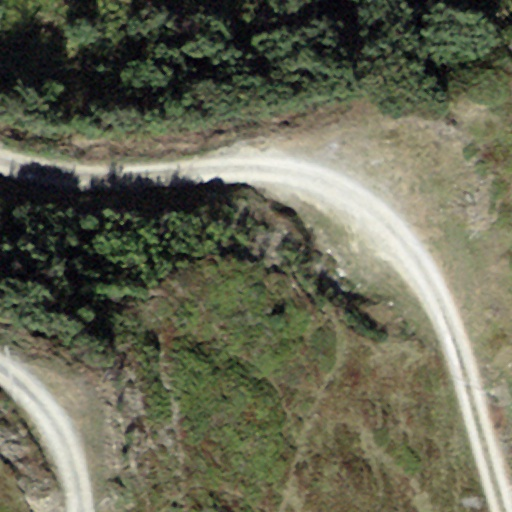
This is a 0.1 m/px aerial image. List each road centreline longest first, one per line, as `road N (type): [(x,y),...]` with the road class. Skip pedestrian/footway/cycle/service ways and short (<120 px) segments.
road 1 (track): [(511,511),(455,302),(413,251),(333,194),(275,177),(74,175),(0,163)]
road 2 (track): [(0,379),(65,447),(91,511)]
